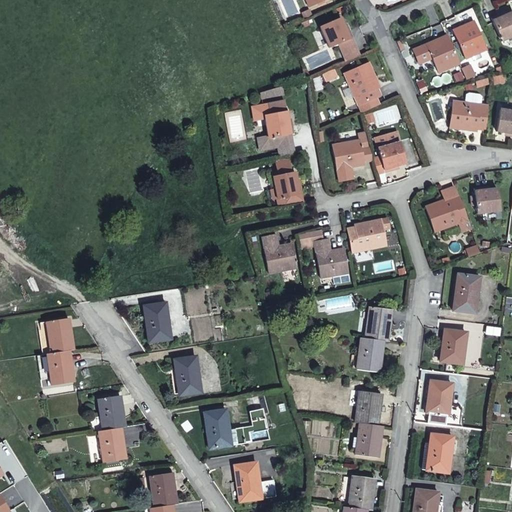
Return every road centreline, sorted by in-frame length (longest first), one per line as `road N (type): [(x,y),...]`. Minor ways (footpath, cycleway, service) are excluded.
road 1 (residential): [(402,189),(423,291),(391,511)]
road 2 (residential): [(226,511),(92,311)]
road 3 (residential): [(381,20),(442,171)]
